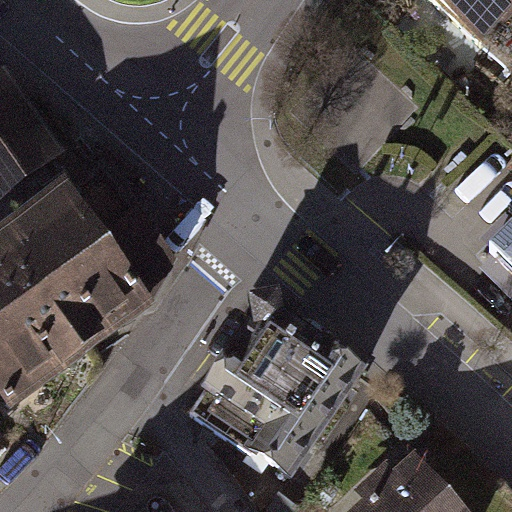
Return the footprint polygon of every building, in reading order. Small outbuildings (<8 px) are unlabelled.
[(511,0),(432,0),(484,46),(488,41),(511,14),(511,0)] [(369,58),(338,97),(396,143),(427,104),(369,58)] [(0,202),(60,164),(2,76),(0,77),(0,202)] [(70,197),(147,308),(178,287),(102,175),(70,197)] [(0,406),(147,308),(70,197),(0,244),(0,406)] [(511,230),(482,260),(511,290),(511,230)] [(281,312),(203,388),(301,487),(379,411),(281,312)] [(471,511),(433,456),(352,511),(471,511)]
